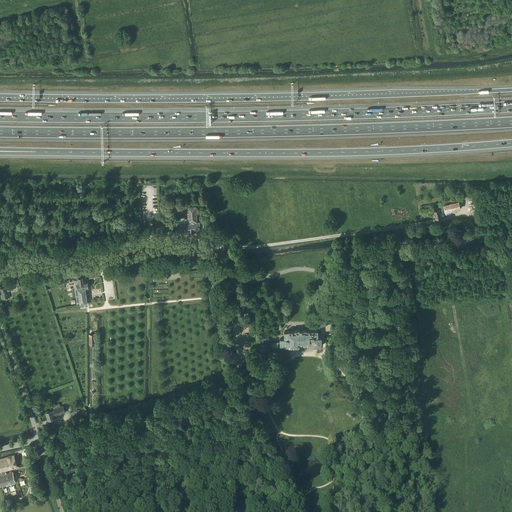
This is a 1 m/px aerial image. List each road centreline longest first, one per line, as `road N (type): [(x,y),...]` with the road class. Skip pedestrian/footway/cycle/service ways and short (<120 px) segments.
road 1 (motorway): [(0,132),(511,122)]
road 2 (motorway): [(511,90),(0,99)]
road 3 (motorway): [(511,107),(0,116)]
road 4 (motorway): [(36,152),(367,152),(511,143)]
road 5 (track): [(442,244),(474,432),(465,447),(465,511)]
road 6 (unclassified): [(38,439),(0,322)]
